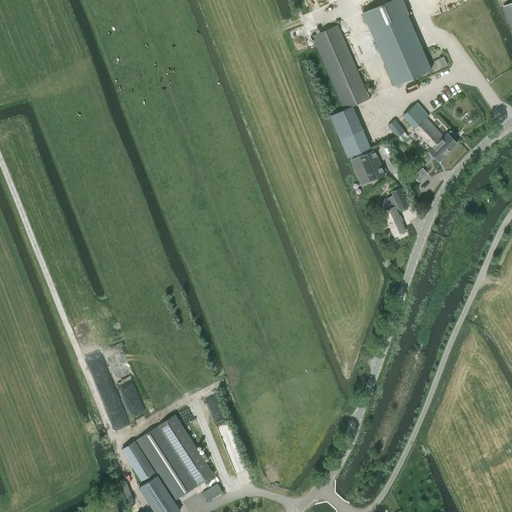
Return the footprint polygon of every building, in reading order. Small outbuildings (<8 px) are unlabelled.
[(394,86),(431,70),(400,0),(390,0),(362,12),(394,86)] [(344,110),(352,107),(369,99),(337,26),(312,37),(344,110)] [(415,103),(402,117),(432,149),(443,138),(427,121),(426,118),(428,117),(415,103)] [(361,129),(352,107),(344,110),(330,116),(339,139),(361,129)] [(396,138),(404,132),(395,122),(388,127),(396,138)] [(348,157),(369,149),(361,130),(339,139),(347,158),(348,157)] [(432,149),(429,151),(439,162),(458,144),(453,138),(455,136),(451,131),(443,138),(432,149)] [(375,151),(350,161),(354,171),(360,169),(367,183),(385,175),(375,151)] [(422,168),(413,176),(418,181),(427,173),(422,168)] [(384,209),(384,211),(383,212),(394,237),(405,233),(395,210),(397,209),(398,211),(407,207),(402,195),(399,189),(391,193),(392,197),(389,198),(388,199),(386,200),(385,202),(384,203),(383,205),(383,207),(384,209)] [(136,440),(175,500),(213,475),(174,415),(136,440)] [(141,481),(154,472),(134,441),(120,450),(141,481)] [(157,475),(138,487),(154,511),(177,511),(180,511),(157,475)] [(208,501),(222,492),(217,484),(203,492),(208,501)]
